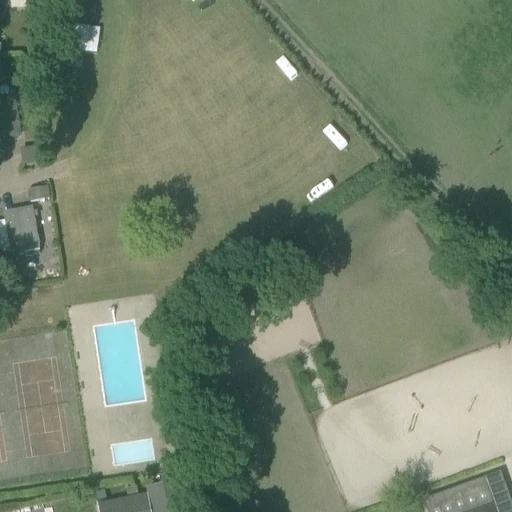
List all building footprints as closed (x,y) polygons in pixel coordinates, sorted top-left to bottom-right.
[(227,45),(235,63),(252,55),(244,37),(227,45)] [(13,97),(0,98),(0,142),(20,139),(13,97)] [(30,201),(52,199),(51,186),(29,189),(30,201)] [(31,209),(2,214),(10,256),(39,251),(31,209)] [(429,511),(497,511),(485,479),(425,501),(429,511)] [(136,487),(125,489),(127,498),(138,496),(136,487)] [(150,511),(146,494),(96,504),(97,511),(150,511)]
